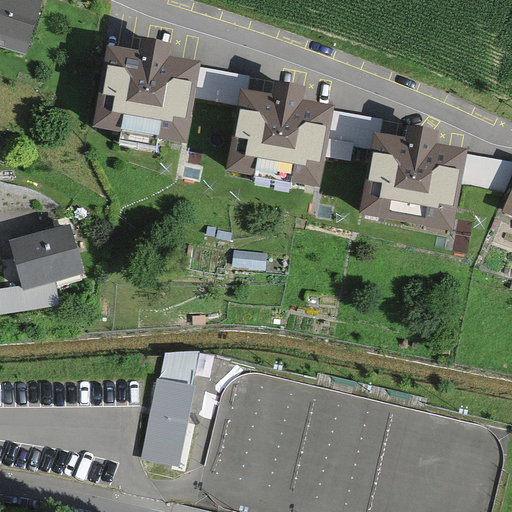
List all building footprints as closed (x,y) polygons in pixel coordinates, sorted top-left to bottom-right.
[(33,6),(14,0),(0,0),(0,50),(16,56),(33,6)] [(181,72),(95,53),(79,126),(165,144),(181,72)] [(321,115),(230,97),(215,170),(305,189),(321,115)] [(455,160),(362,142),(347,220),(440,238),(455,160)] [(511,182),(495,214),(511,222),(511,182)] [(61,232),(4,247),(16,294),(73,279),(61,232)] [(268,253),(233,250),(232,267),(266,270),(268,253)] [(193,393),(155,385),(149,416),(163,419),(155,461),(179,466),(193,393)]
